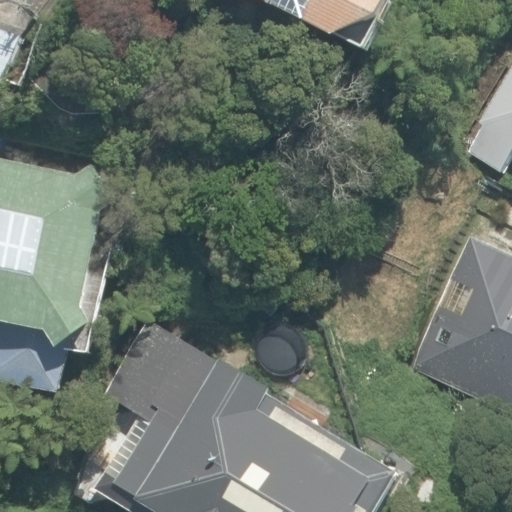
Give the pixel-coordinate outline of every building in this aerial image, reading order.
[(207,0),(277,36),(366,81),(405,5),(395,0),(207,0)] [(0,117),(29,44),(0,32),(0,117)] [(511,76),(481,133),(511,149),(511,76)] [(122,188),(0,161),(0,348),(83,366),(122,188)] [(511,207),(475,191),(395,370),(511,422),(511,207)] [(99,501),(119,511),(364,511),(392,463),(354,441),(338,469),(270,431),(285,403),(161,333),(117,411),(142,424),(99,501)]
